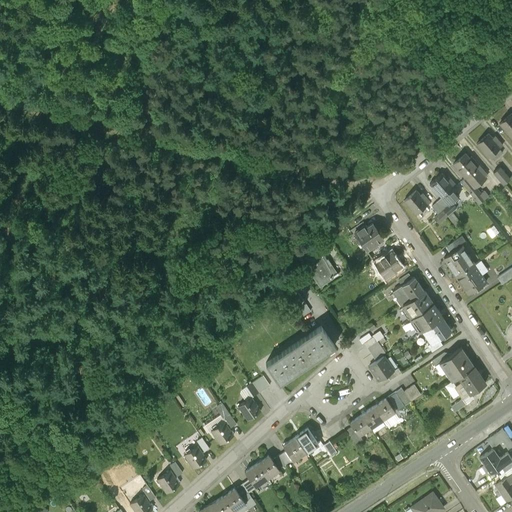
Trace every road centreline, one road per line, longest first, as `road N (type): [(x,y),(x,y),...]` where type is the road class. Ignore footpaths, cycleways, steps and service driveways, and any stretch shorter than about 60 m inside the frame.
road 1 (residential): [(511,389),(378,197),(511,88)]
road 2 (track): [(0,351),(204,278),(356,191)]
road 3 (track): [(0,91),(356,191)]
road 4 (residential): [(171,511),(304,394)]
road 5 (residential): [(304,394),(346,358),(373,393),(338,416)]
road 6 (track): [(131,0),(152,131)]
